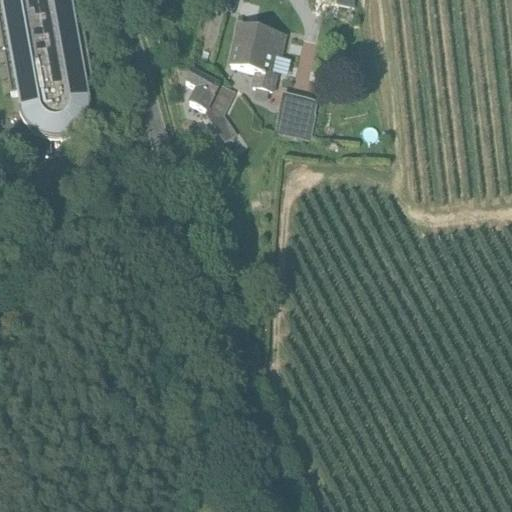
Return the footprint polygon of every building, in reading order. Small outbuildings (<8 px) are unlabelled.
[(0,0),(0,41),(10,99),(22,97),(24,111),(18,112),(19,116),(20,119),(21,122),(23,125),(25,128),(27,130),(29,133),(32,135),(34,137),(37,139),(40,140),(43,141),(47,142),(50,143),(53,143),(57,143),(60,142),(63,141),(66,140),(70,139),(73,137),(75,136),(78,133),(80,131),(82,128),(84,126),(86,123),(87,120),(88,116),(89,113),(90,110),(90,107),(90,103),(89,100),(83,101),(80,86),(92,84),(76,0),(0,0)] [(240,27),(231,70),(256,75),(253,91),(270,95),(274,78),(268,77),(272,59),(278,60),(283,37),(240,27)] [(185,87),(197,92),(190,107),(206,114),(209,108),(217,111),(227,90),(191,74),(185,87)] [(309,142),(315,117),(314,117),(316,107),(281,99),(277,115),(278,115),(274,134),(309,142)] [(233,122),(220,128),(228,144),(240,137),(233,122)]
